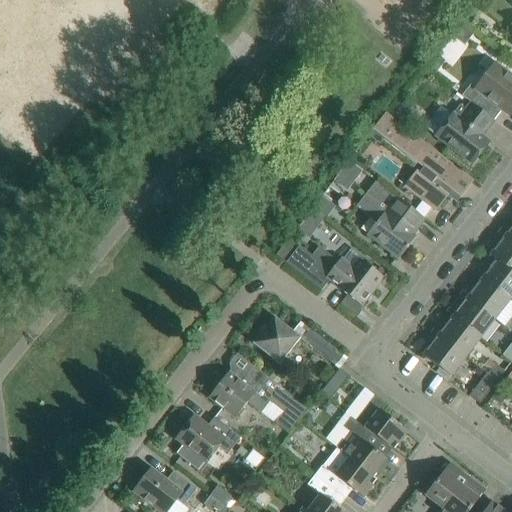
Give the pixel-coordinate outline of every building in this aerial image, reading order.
[(0,0),(0,70),(11,77),(30,107),(60,87),(67,75),(114,46),(121,34),(132,41),(151,9),(147,2),(148,0),(96,0),(80,27),(35,1),(24,8),(10,0),(0,0)] [(434,53),(425,65),(435,73),(444,61),(434,53)] [(494,64),(492,67),(475,89),(470,85),(462,96),(471,103),(493,121),(501,110),(509,116),(511,112),(511,74),(504,68),(502,70),(494,64)] [(481,136),(493,121),(471,103),(464,113),(457,108),(451,116),(440,107),(425,127),(427,129),(427,130),(472,165),(489,142),(481,136)] [(474,181),(458,169),(385,113),(368,135),(381,145),(385,140),(421,168),(405,188),(435,212),(452,190),(461,197),(474,181)] [(349,160),(340,172),(353,182),(361,170),(349,160)] [(413,235),(425,219),(376,182),(354,211),(375,227),(368,236),(398,259),(416,237),(413,235)] [(322,196),(312,208),(325,218),(334,206),(322,196)] [(312,208),(296,229),(309,239),(325,218),(312,208)] [(511,226),(510,229),(504,224),(498,232),(511,242),(511,226)] [(511,242),(498,232),(494,238),(500,243),(490,255),(511,272),(511,242)] [(283,261),(293,248),(286,243),(276,255),(283,261)] [(384,278),(376,273),(376,268),(371,268),(360,260),(362,258),(351,249),(342,260),(341,259),(338,262),(319,247),(312,256),(299,246),(286,263),(322,291),(330,280),(338,287),(338,288),(362,307),(384,278)] [(511,272),(490,255),(485,262),(491,267),(482,279),(509,300),(510,300),(511,301),(511,272)] [(509,300),(482,279),(472,291),(466,286),(461,293),(494,320),(509,300)] [(494,320),(461,293),(446,312),(452,317),(452,318),(479,339),(494,320)] [(279,365),(300,339),(321,355),(329,345),(304,325),(299,331),(302,334),(300,337),(273,317),(252,344),(279,365)] [(479,339),(452,318),(443,329),(437,324),(431,331),(465,358),(479,339)] [(465,358),(431,331),(426,338),(433,342),(423,356),(450,377),(465,358)] [(511,362),(511,360),(511,340),(501,355),(511,362)] [(309,408),(269,379),(253,367),(246,376),(243,374),(238,375),(235,378),(231,375),(227,375),(211,397),(211,400),(238,420),(250,404),(262,413),(270,402),(284,412),(275,424),(290,434),(309,408)] [(496,382),(503,374),(493,367),(487,375),(496,382)] [(511,370),(501,384),(510,392),(511,389),(511,370)] [(480,404),(492,388),(496,382),(487,375),(486,376),(485,375),(469,396),(480,404)] [(328,401),(334,393),(324,385),(318,394),(328,401)] [(499,388),(491,397),(501,404),(508,395),(499,388)] [(374,396),(355,421),(377,438),(393,450),(407,432),(383,413),(388,407),(374,396)] [(307,412),(301,420),(309,425),(312,420),(312,415),(307,412)] [(227,457),(241,439),(223,424),(215,433),(194,417),(176,439),(206,463),(217,449),(227,457)] [(386,459),(370,448),(377,438),(355,421),(351,418),(343,428),(348,432),(336,449),(343,455),(376,481),(377,480),(377,479),(389,463),(385,460),(386,459)] [(376,481),(343,455),(336,449),(315,476),(339,495),(346,485),(363,498),(376,481)] [(442,509),(464,481),(467,476),(449,463),(437,479),(433,475),(420,492),(442,509)] [(183,508),(197,490),(173,472),(172,473),(176,476),(170,484),(151,470),(134,492),(159,511),(165,511),(174,501),(183,508)] [(342,511),(332,504),(339,495),(315,476),(307,486),(320,495),(306,511),(342,511)] [(468,511),(479,499),(485,490),(467,476),(464,481),(442,509),(439,511),(468,511)] [(227,508),(234,498),(218,487),(211,496),(227,508)] [(212,511),(223,511),(227,508),(211,496),(204,505),(212,511)] [(504,511),(491,502),(483,511),(504,511)]
